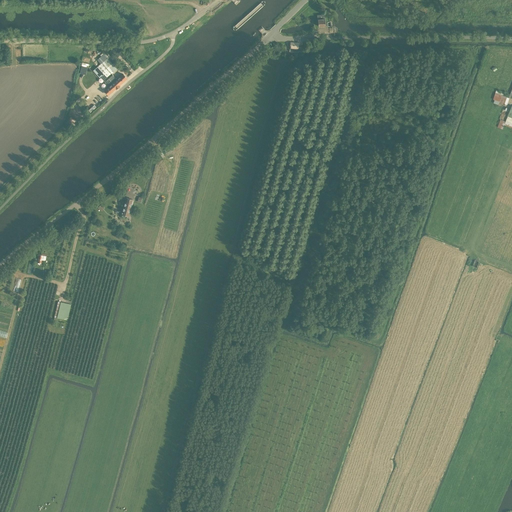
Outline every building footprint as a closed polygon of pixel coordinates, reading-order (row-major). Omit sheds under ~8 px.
[(298,52),(299,42),(297,42),(297,43),(290,42),(290,51),(298,52)] [(104,74),(109,80),(113,84),(112,84),(116,88),(115,88),(116,89),(120,85),(119,85),(126,78),(123,74),(119,78),(118,77),(116,79),(114,76),(112,74),(116,70),(106,60),(108,58),(104,54),(97,60),(101,64),(93,71),(100,78),(104,74)] [(116,89),(115,88),(116,88),(112,84),(108,87),(107,86),(105,88),(106,90),(105,91),(108,95),(115,88),(116,89)] [(495,92),(493,99),(495,100),(499,102),(507,104),(509,98),(495,92)] [(500,119),(497,127),(502,129),(504,125),(505,122),(500,119)] [(72,128),(75,126),(69,120),(66,123),(72,128)] [(133,199),(126,198),(122,214),(122,216),(123,217),(124,218),(126,218),(127,217),(128,216),(133,199)] [(39,254),(37,262),(41,263),(42,260),(46,261),(47,256),(43,255),(39,254)] [(58,301),(54,317),(67,320),(67,316),(68,316),(71,304),(61,302),(58,301)] [(8,332),(0,329),(0,335),(7,337),(8,332)]
